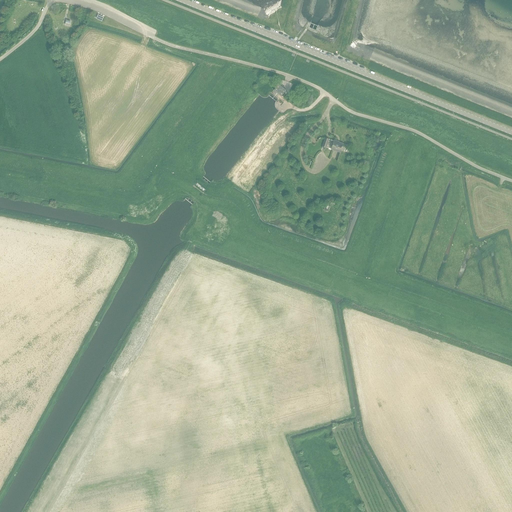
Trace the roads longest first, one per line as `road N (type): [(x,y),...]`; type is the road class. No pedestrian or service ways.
road 1 (unclassified): [(511,180),(418,132),(353,112),(309,83),(184,48),(75,0)]
road 2 (tertiary): [(511,132),(181,0)]
